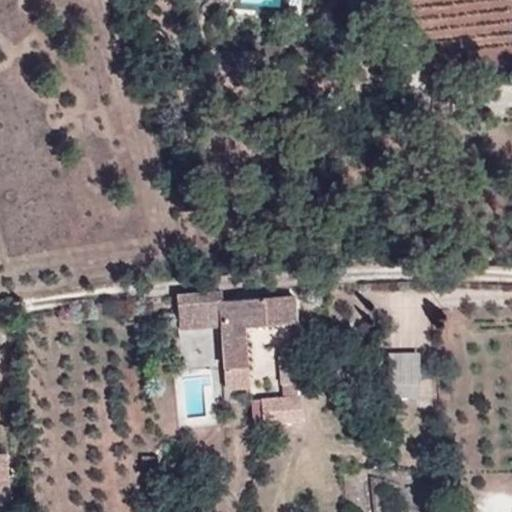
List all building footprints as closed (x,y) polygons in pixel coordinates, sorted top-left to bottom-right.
[(179,296),(179,303),(224,301),(223,293),(179,296)] [(181,331),(225,329),(228,369),(254,367),(251,327),(299,325),(296,297),(224,301),(179,303),(181,331)] [(418,362),(388,361),(387,403),(416,403),(418,362)] [(303,398),(256,401),(255,417),(267,417),(267,423),(305,422),(303,398)] [(159,452),(143,451),(141,468),(157,471),(159,452)]
